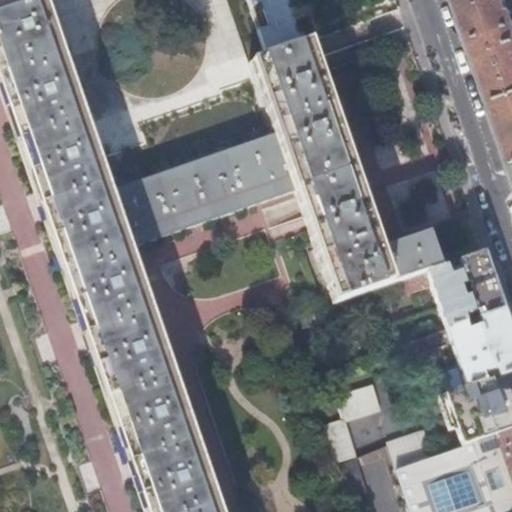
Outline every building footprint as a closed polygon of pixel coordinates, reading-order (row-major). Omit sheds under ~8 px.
[(0,511),(213,511),(122,251),(148,242),(260,203),(294,191),(334,305),(390,285),(440,267),(427,231),(379,248),(307,41),(299,44),(265,56),(248,61),(269,135),(102,194),(33,0),(14,0),(0,5),(0,511)] [(246,0),(265,56),(299,44),(284,0),(246,0)] [(457,0),(458,2),(465,23),(481,67),(497,115),(500,123),(511,157),(511,16),(509,9),(506,10),(503,0),(457,0)] [(444,267),(440,267),(390,285),(394,299),(430,286),(445,331),(503,311),(493,283),(483,253),(459,262),(461,269),(447,274),(444,267)] [(285,323),(302,317),(298,307),(280,313),(284,323),(285,323)] [(511,337),(509,329),(503,311),(445,331),(407,344),(411,357),(450,344),(465,388),(491,379),(511,371),(511,337)] [(491,379),(465,388),(444,395),(450,413),(462,448),(511,430),(511,405),(508,393),(505,394),(502,394),(500,393),(497,392),(495,390),(491,379)] [(334,395),(341,419),(345,421),(380,410),(372,384),(334,395)] [(341,419),(317,426),(320,438),(347,429),(345,421),(341,419)] [(347,429),(320,438),(328,464),(356,456),(347,429)] [(511,511),(511,430),(462,448),(433,459),(394,472),(407,511),(511,511)] [(394,472),(433,459),(424,432),(385,445),(386,447),(394,472)] [(371,511),(354,459),(330,469),(343,511),(371,511)]
